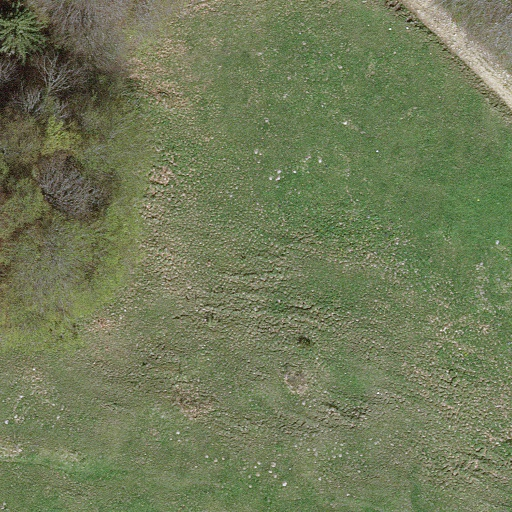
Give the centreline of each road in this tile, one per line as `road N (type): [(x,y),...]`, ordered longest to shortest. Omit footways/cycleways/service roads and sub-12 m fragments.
road 1 (track): [(371,511),(0,462)]
road 2 (track): [(511,92),(419,0)]
